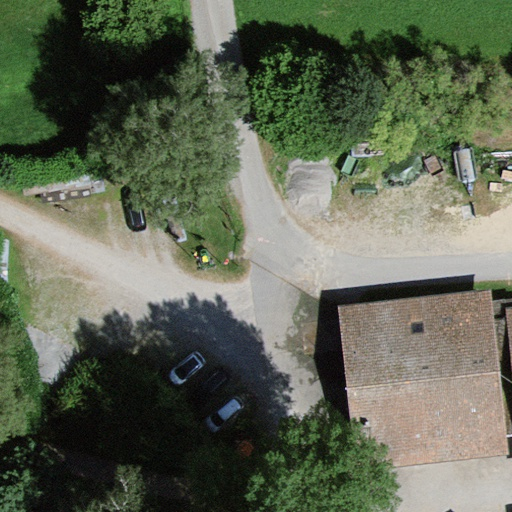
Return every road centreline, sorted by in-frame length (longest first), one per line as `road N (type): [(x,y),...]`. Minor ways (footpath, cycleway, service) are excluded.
road 1 (residential): [(511,268),(371,280),(331,273),(276,243),(253,198),(216,0)]
road 2 (track): [(0,214),(190,297),(248,295),(292,253)]
road 3 (unknown): [(191,0),(228,179),(259,213)]
